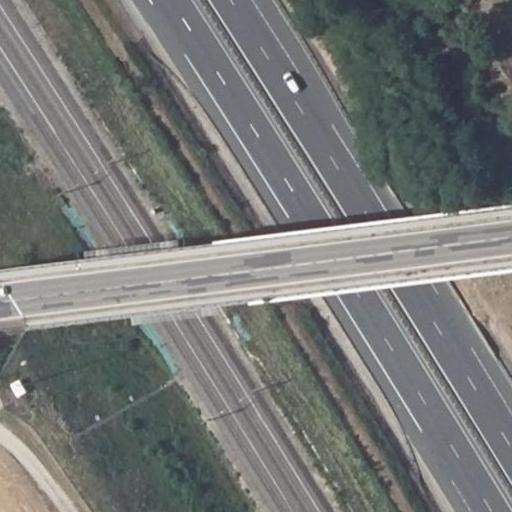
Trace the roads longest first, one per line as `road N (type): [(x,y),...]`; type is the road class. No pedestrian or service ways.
road 1 (motorway): [(167,0),(488,511)]
road 2 (motorway): [(511,448),(231,0)]
road 3 (secondary): [(0,303),(511,238)]
